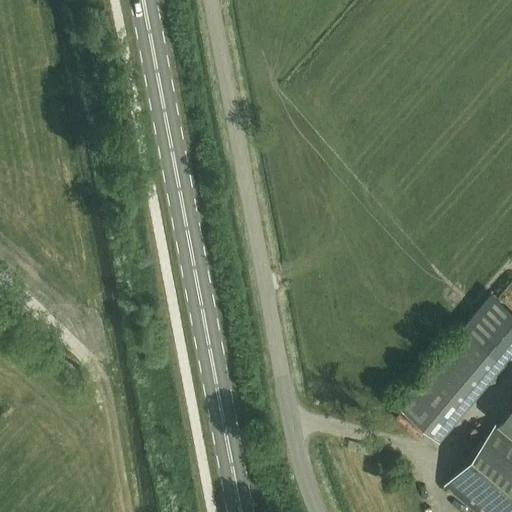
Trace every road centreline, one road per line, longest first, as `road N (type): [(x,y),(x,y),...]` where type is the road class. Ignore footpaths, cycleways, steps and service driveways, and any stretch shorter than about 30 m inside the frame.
road 1 (unclassified): [(315,511),(298,461),(210,0)]
road 2 (secondary): [(237,511),(140,0)]
